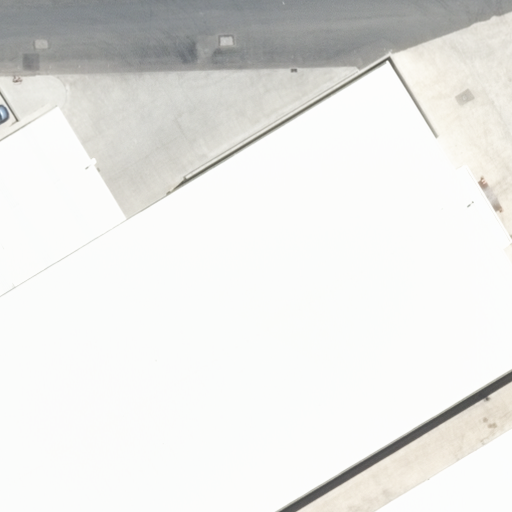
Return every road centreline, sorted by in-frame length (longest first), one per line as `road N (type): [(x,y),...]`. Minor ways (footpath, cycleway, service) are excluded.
road 1 (unknown): [(511,250),(485,317),(408,411),(362,453),(272,511)]
road 2 (unknown): [(421,34),(489,130),(508,181),(511,234)]
